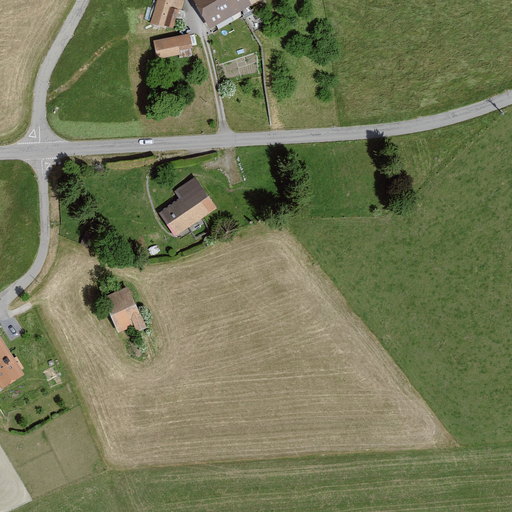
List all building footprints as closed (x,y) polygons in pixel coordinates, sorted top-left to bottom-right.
[(185,0),(157,0),(152,23),(178,30),(185,0)] [(197,0),(212,28),(265,0),(197,0)] [(196,33),(154,40),(157,57),(199,50),(196,33)] [(197,175),(174,189),(181,202),(165,212),(179,233),(219,208),(197,175)] [(128,285),(104,296),(119,330),(133,324),(136,330),(146,326),(128,285)] [(1,332),(0,333),(0,382),(2,387),(26,372),(1,332)]
